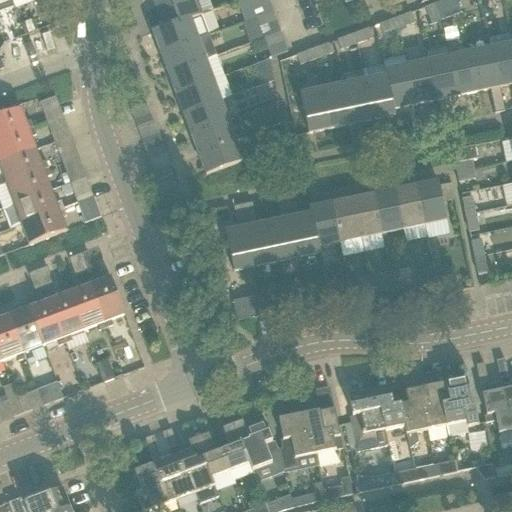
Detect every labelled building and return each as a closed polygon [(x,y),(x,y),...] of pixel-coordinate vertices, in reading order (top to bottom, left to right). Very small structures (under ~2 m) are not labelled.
[(0,0),(0,14),(14,9),(10,0),(0,0)] [(152,0),(155,8),(177,0),(152,0)] [(194,0),(177,0),(155,8),(163,29),(200,15),(194,0)] [(248,0),(251,8),(268,2),(267,0),(248,0)] [(440,22),(460,15),(454,0),(447,0),(434,5),(440,22)] [(430,25),(440,22),(434,5),(424,8),(430,25)] [(244,22),(242,23),(245,33),(258,28),(276,22),(272,12),(254,18),(244,22)] [(414,23),(410,14),(394,20),(397,29),(407,26),(414,23)] [(160,53),(208,35),(200,15),(163,29),(152,33),(160,53)] [(33,19),(20,24),(24,36),(37,31),(33,19)] [(382,35),(397,29),(394,20),(378,26),(382,35)] [(14,40),(24,36),(19,22),(8,26),(14,40)] [(407,26),(397,29),(399,38),(409,36),(407,26)] [(372,39),(368,30),(352,35),(356,45),(372,39)] [(265,50),(283,43),(280,32),(261,39),(265,50)] [(167,74),(216,56),(208,35),(160,53),(167,74)] [(357,53),(356,45),(352,35),(336,41),(340,50),(343,49),(343,56),(357,53)] [(511,45),(509,35),(488,39),(499,89),(510,86),(511,93),(511,45)] [(504,112),(499,89),(488,39),(487,39),(489,49),(469,53),(477,93),(489,90),(494,114),(504,112)] [(331,54),(328,45),(311,51),(315,60),(331,54)] [(299,66),(315,60),(311,51),(296,57),(299,66)] [(456,97),(477,93),(469,53),(448,58),(456,97)] [(448,58),(426,62),(435,102),(456,97),(448,58)] [(205,60),(167,74),(175,95),(213,80),(205,60)] [(259,87),(273,81),(269,61),(253,67),(259,87)] [(413,107),(435,102),(426,62),(405,67),(413,107)] [(393,111),(413,107),(405,67),(384,72),(393,117),(394,117),(393,111)] [(372,121),(393,117),(384,72),(382,72),(384,78),(364,82),(372,121)] [(231,97),(223,77),(223,76),(213,80),(175,95),(182,115),(231,97)] [(351,126),(372,121),(364,82),(342,87),(351,126)] [(329,130),(351,126),(342,87),(321,91),(329,130)] [(308,135),(329,130),(321,91),(300,96),(301,105),(303,112),(308,135)] [(220,101),(231,97),(182,115),(190,136),(227,122),(220,101)] [(42,113),(59,107),(55,98),(39,104),(42,113)] [(134,121),(150,115),(146,105),(130,111),(134,121)] [(301,105),(289,107),(291,115),(303,112),(301,105)] [(0,140),(33,129),(30,122),(25,123),(20,110),(0,117),(0,140)] [(280,115),(264,120),(267,130),(282,125),(280,115)] [(198,156),(235,142),(227,122),(190,136),(198,156)] [(141,141),(157,135),(154,126),(138,132),(141,141)] [(30,138),(35,136),(33,129),(0,140),(0,164),(35,151),(30,138)] [(54,144),(70,138),(67,129),(51,135),(54,144)] [(58,154),(74,148),(70,138),(54,144),(58,154)] [(511,142),(511,140),(503,142),(506,161),(511,160),(511,142)] [(243,163),(235,144),(235,142),(198,156),(205,177),(243,163)] [(149,161),(165,155),(161,146),(145,152),(149,161)] [(471,161),(475,160),(473,148),(451,153),(456,173),(473,170),(471,161)] [(45,162),(40,164),(35,151),(0,164),(0,172),(2,176),(0,177),(0,187),(48,169),(45,162)] [(156,182),(172,175),(169,166),(153,172),(156,182)] [(45,179),(51,177),(48,169),(0,187),(0,188),(5,186),(13,206),(50,192),(45,179)] [(82,169),(66,175),(69,185),(85,179),(82,169)] [(458,184),(475,180),(473,170),(456,173),(458,184)] [(73,195),(89,189),(85,179),(69,185),(73,194),(73,195)] [(447,223),(442,202),(438,183),(415,188),(424,228),(447,223)] [(69,185),(61,188),(64,197),(73,194),(69,185)] [(402,233),(424,228),(415,188),(394,192),(402,233)] [(60,203),(55,205),(50,192),(13,206),(20,226),(63,210),(60,203)] [(381,237),(402,233),(394,192),(373,197),(381,237)] [(311,216),(299,218),(294,195),(285,197),(298,259),(319,255),(311,216)] [(276,264),(298,259),(285,197),(275,199),(280,223),(268,225),(276,264)] [(360,241),(381,237),(373,197),(352,201),(360,241)] [(464,217),(475,214),(472,198),(461,200),(464,217)] [(339,246),(360,241),(352,201),(331,205),(339,246)] [(268,225),(257,227),(252,204),(242,206),(255,268),(276,264),(268,225)] [(318,250),(339,246),(331,205),(310,210),(311,216),(319,255),(318,250)] [(233,273),(255,268),(242,206),(232,208),(237,231),(225,234),(233,273)] [(84,225),(101,219),(97,209),(81,215),(84,225)] [(61,219),(66,217),(63,210),(20,226),(28,247),(66,232),(61,219)] [(475,214),(464,217),(467,234),(478,232),(477,223),(475,214)] [(473,259),(483,257),(480,240),(469,243),(473,259)] [(84,272),(93,269),(87,253),(78,256),(84,272)] [(75,276),(84,272),(78,256),(68,260),(75,276)] [(476,276),(487,274),(483,257),(473,259),(476,276)] [(47,268),(37,271),(43,288),(53,284),(47,268)] [(432,268),(411,272),(414,287),(417,300),(428,298),(429,297),(438,296),(434,279),(432,268)] [(37,271),(28,275),(34,291),(43,288),(37,271)] [(393,291),(404,289),(400,271),(389,274),(393,291)] [(382,293),(393,291),(389,274),(378,276),(382,293)] [(447,294),(447,293),(444,277),(434,279),(438,296),(447,294)] [(111,322),(124,317),(110,279),(96,284),(95,279),(87,282),(105,329),(113,327),(111,322)] [(350,300),(360,298),(357,281),(347,283),(350,300)] [(98,332),(105,329),(87,282),(80,284),(82,290),(69,295),(83,331),(96,327),(98,332)] [(340,302),(350,300),(347,283),(336,285),(340,302)] [(47,297),(65,345),(72,342),(70,336),(83,331),(69,295),(56,300),(54,294),(47,297)] [(27,304),(43,347),(56,342),(58,347),(65,345),(47,297),(40,300),(42,305),(29,310),(27,304)] [(265,317),(286,313),(283,298),(262,302),(265,317)] [(22,313),(9,318),(25,360),(27,367),(47,359),(43,347),(27,304),(19,307),(22,313)] [(9,318),(0,320),(0,356),(2,362),(15,357),(17,363),(25,360),(9,318)] [(499,380),(508,378),(504,360),(496,362),(499,380)] [(479,384),(487,382),(483,365),(475,366),(479,384)] [(445,385),(436,387),(434,380),(423,383),(425,389),(424,389),(429,410),(422,412),(426,432),(446,427),(442,408),(449,406),(445,385)] [(449,406),(442,408),(446,427),(448,439),(464,436),(467,428),(478,426),(474,409),(472,410),(466,381),(456,383),(455,383),(445,385),(449,406)] [(57,384),(47,387),(53,403),(63,400),(57,384)] [(398,399),(391,400),(388,388),(367,393),(372,414),(380,412),(385,432),(404,428),(405,436),(406,436),(398,399)] [(422,412),(429,410),(424,389),(405,393),(405,397),(398,399),(406,436),(409,450),(417,444),(415,434),(426,432),(422,412)] [(511,389),(502,392),(505,412),(511,410),(511,389)] [(511,410),(505,412),(502,392),(481,396),(487,424),(495,422),(498,435),(511,432),(511,410)] [(367,393),(347,397),(353,424),(351,424),(355,446),(357,453),(377,449),(388,447),(385,432),(380,412),(372,414),(367,393)] [(22,415),(32,412),(25,395),(16,399),(22,415)] [(13,419),(22,415),(16,399),(7,402),(13,419)] [(334,411),(319,414),(317,404),(308,406),(309,414),(299,416),(304,438),(312,436),(316,456),(342,450),(334,411)] [(299,416),(278,421),(282,440),(280,441),(281,450),(279,453),(283,471),(283,474),(284,475),(298,472),(295,460),(316,456),(312,436),(304,438),(299,416)] [(266,453),(274,450),(262,418),(243,425),(250,443),(241,446),(248,465),(251,473),(271,465),(266,453)] [(250,443),(243,425),(242,423),(222,431),(226,442),(219,445),(229,473),(248,465),(241,446),(250,443)] [(351,424),(344,426),(349,448),(355,446),(351,424)] [(169,450),(177,447),(171,430),(163,433),(169,450)] [(219,445),(212,448),(208,436),(188,444),(191,451),(196,464),(204,460),(211,480),(229,473),(219,445)] [(150,457),(158,454),(151,438),(144,440),(150,457)] [(191,451),(172,458),(180,478),(188,476),(199,505),(207,502),(218,498),(211,480),(204,460),(196,464),(191,451)] [(188,476),(180,478),(172,458),(153,466),(160,486),(169,483),(176,502),(195,495),(199,505),(188,476)] [(454,462),(433,467),(435,478),(456,474),(454,462)] [(153,466),(134,473),(140,491),(134,493),(141,511),(149,511),(176,502),(169,483),(160,486),(153,466)] [(494,479),(491,466),(475,470),(484,482),(494,479)] [(416,483),(435,478),(433,467),(413,471),(416,483)] [(397,487),(416,483),(413,471),(394,475),(397,487)] [(377,491),(397,487),(394,475),(374,479),(377,491)] [(352,496),(352,495),(348,478),(340,480),(342,488),(323,491),(325,502),(352,496)] [(323,491),(322,492),(321,484),(313,486),(315,495),(316,504),(325,502),(323,491)] [(62,490),(51,495),(49,489),(8,505),(10,511),(64,511),(70,510),(62,490)] [(304,497),(290,501),(292,509),(306,506),(316,504),(315,495),(304,497)] [(265,511),(287,511),(293,510),(292,509),(290,501),(289,497),(264,506),(264,507),(265,511)]
